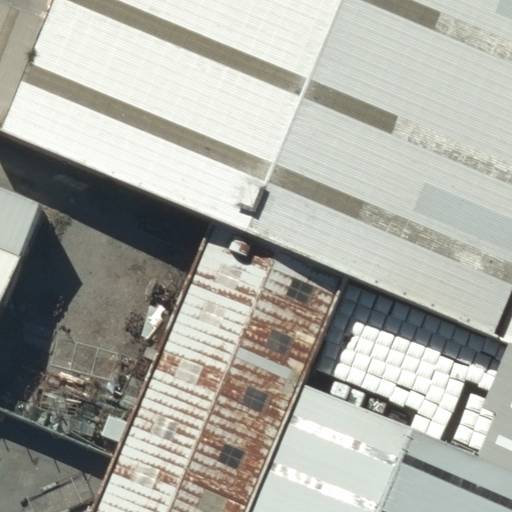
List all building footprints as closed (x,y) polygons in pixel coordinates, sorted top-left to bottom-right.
[(511,204),(511,0),(21,0),(0,51),(0,88),(197,170),(333,226),(478,286),(511,204)] [(0,269),(41,171),(0,153),(0,269)] [(212,511),(321,253),(333,226),(197,170),(52,511),(212,511)] [(511,204),(478,286),(511,300),(511,204)] [(480,319),(321,253),(212,511),(474,511),(499,452),(436,426),(480,319)]
